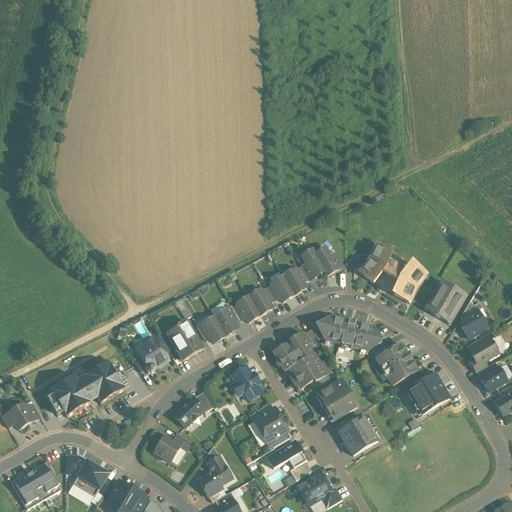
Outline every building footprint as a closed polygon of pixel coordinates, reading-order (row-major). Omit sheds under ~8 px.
[(392,254),(376,247),(370,262),(360,275),(374,285),(383,273),(400,283),(394,297),(409,304),(416,290),(426,277),(412,267),(406,274),(388,263),(392,254)] [(315,256),(313,252),(302,258),(306,266),(314,279),(314,280),(325,273),(327,278),(338,271),(338,270),(330,257),(326,250),(315,256)] [(343,267),(335,254),(330,257),(338,270),(343,267)] [(314,279),(306,266),(301,269),(302,271),(309,282),(314,279)] [(295,271),(283,278),(295,297),(307,290),(304,285),(303,285),(297,274),(295,271)] [(309,282),(302,271),(297,274),(303,285),(304,285),(309,282)] [(283,278),(271,285),(273,288),(280,299),(283,304),(295,297),(283,278)] [(465,298),(442,284),(428,308),(431,310),(429,313),(435,316),(434,317),(440,321),(441,320),(447,323),(448,320),(451,322),(465,298)] [(280,299),(273,288),(268,291),(274,302),(280,299)] [(261,291),(249,299),(260,318),(272,311),(269,305),(269,306),(262,294),(263,294),(261,291)] [(274,302),(268,291),(263,294),(262,294),(269,306),(269,305),(274,302)] [(249,299),(237,305),(239,308),(245,319),(245,320),(248,325),(260,318),(249,299)] [(223,304),(212,311),(214,315),(226,309),(223,304)] [(474,307),(469,304),(460,320),(465,323),(468,318),(476,313),(477,313),(482,310),(479,305),(474,307)] [(245,319),(239,308),(233,312),(239,321),(240,323),(245,320),(245,319)] [(191,319),(185,309),(180,312),(186,322),(191,319)] [(233,312),(231,309),(226,312),(234,325),(239,321),(233,312)] [(226,312),(214,319),(226,338),(236,332),(237,329),(234,325),(226,312)] [(476,313),(468,318),(465,323),(461,329),(469,341),(487,330),(486,329),(486,326),(484,323),(482,322),(477,313),(476,313)] [(214,319),(202,326),(210,339),(213,343),(216,344),(226,338),(214,319)] [(331,320),(317,328),(323,339),(325,342),(332,344),(331,344),(362,352),(362,351),(368,353),(371,351),(382,344),(373,331),(369,330),(369,329),(362,327),(361,328),(355,326),(356,324),(349,322),(349,324),(343,323),(343,322),(336,320),(335,321),(331,320)] [(180,330),(167,337),(183,363),(203,351),(187,323),(179,328),(180,330)] [(210,339),(202,326),(197,329),(205,342),(210,339)] [(323,339),(317,328),(312,331),(318,342),(323,339)] [(491,335),(476,343),(479,348),(490,342),(491,343),(494,341),(491,335)] [(303,336),(291,343),(293,347),(287,350),(286,348),(274,355),(285,374),(290,371),(313,357),(312,357),(307,347),(309,346),(303,336)] [(169,353),(160,338),(155,341),(164,356),(169,353)] [(155,341),(153,342),(150,342),(147,344),(146,346),(137,352),(147,368),(146,372),(148,375),(151,376),(154,374),(155,371),(168,363),(164,356),(155,341)] [(479,348),(469,354),(477,367),(478,368),(485,364),(498,356),(494,348),(491,343),(490,342),(479,348)] [(382,344),(371,351),(375,356),(385,349),(382,344)] [(502,354),(497,346),(494,348),(498,356),(502,354)] [(401,347),(377,361),(385,374),(383,375),(384,376),(385,375),(393,388),(417,373),(411,363),(408,357),(401,347)] [(313,357),(290,371),(294,378),(292,380),(296,387),(298,386),(301,390),(311,384),(311,383),(314,381),(315,384),(317,383),(328,377),(328,376),(323,367),(320,369),(313,357)] [(119,382),(125,378),(120,370),(114,374),(109,364),(78,382),(75,377),(51,392),(56,402),(50,405),(55,413),(61,409),(67,419),(91,405),(89,402),(96,398),(101,406),(125,392),(119,382)] [(485,364),(478,368),(477,367),(473,369),(477,375),(479,374),(488,369),(485,364)] [(488,369),(479,374),(482,379),(482,380),(498,370),(495,365),(488,369)] [(246,369),(232,378),(237,385),(251,377),(246,369)] [(498,370),(482,380),(482,379),(480,380),(489,394),(506,384),(504,382),(505,379),(502,373),(499,372),(498,370)] [(237,385),(234,387),(240,397),(243,395),(247,403),(261,394),(257,387),(260,386),(254,375),(237,385)] [(328,377),(317,383),(320,388),(331,382),(328,377)] [(408,393),(422,416),(449,400),(436,377),(408,393)] [(316,397),(316,398),(322,409),(325,408),(334,423),(357,409),(341,382),(326,391),(316,397)] [(323,387),(314,392),(316,397),(326,391),(323,387)] [(511,387),(499,395),(502,401),(511,395),(511,387)] [(204,394),(194,400),(204,412),(204,413),(206,414),(213,410),(204,394)] [(511,395),(502,401),(495,405),(503,418),(510,414),(511,414),(511,395)] [(194,400),(174,418),(185,430),(204,413),(204,412),(194,400)] [(269,406),(253,416),(257,421),(272,412),(269,406)] [(24,407),(10,415),(16,425),(15,425),(19,431),(29,426),(28,425),(32,423),(33,424),(34,423),(33,422),(33,423),(26,411),(24,407)] [(26,411),(33,423),(33,422),(40,418),(33,407),(26,411)] [(275,410),(272,412),(257,421),(253,416),(250,418),(260,435),(282,422),(275,410)] [(10,415),(2,419),(8,429),(15,425),(16,425),(10,415)] [(339,434),(341,439),(350,454),(353,458),(378,443),(363,419),(352,426),(339,434)] [(349,421),(336,429),(339,434),(352,426),(349,421)] [(282,422),(260,435),(270,452),(274,450),(271,445),(286,435),(289,434),(282,422)] [(286,435),(271,445),(274,450),(289,441),(286,435)] [(193,445),(177,436),(173,443),(181,448),(181,449),(187,453),(193,445)] [(167,439),(163,440),(154,455),(171,465),(181,449),(181,448),(173,443),(167,439)] [(306,463),(295,444),(268,461),(274,471),(289,462),(294,471),(306,464),(306,463)] [(213,449),(204,461),(207,467),(219,459),(213,449)] [(76,476),(78,478),(87,464),(77,458),(66,458),(66,476),(76,476)] [(219,459),(207,467),(212,475),(198,483),(208,499),(209,499),(222,491),(219,486),(231,479),(219,459)] [(11,485),(26,511),(27,511),(61,493),(57,487),(59,485),(47,464),(11,485)] [(108,477),(87,464),(78,478),(73,486),(94,500),(97,494),(108,477)] [(312,474),(306,464),(294,471),(290,473),(296,483),(312,474)] [(312,474),(315,479),(321,476),(325,474),(322,469),(312,474)] [(321,502),(332,495),(321,476),(315,479),(299,489),(305,500),(309,498),(313,506),(321,502)] [(121,511),(134,492),(119,483),(107,504),(103,510),(105,511),(121,511)] [(222,491),(209,499),(212,505),(215,504),(226,497),(222,491)] [(140,511),(148,500),(134,492),(121,511),(140,511)] [(332,495),(321,502),(327,511),(342,502),(336,492),(332,495)] [(103,498),(97,494),(94,500),(91,504),(97,508),(102,501),(103,498)] [(226,497),(215,504),(219,510),(233,502),(234,501),(230,494),(226,497)] [(101,511),(103,510),(107,504),(102,501),(97,508),(94,511),(101,511)] [(144,511),(161,511),(158,507),(151,502),(144,511)] [(219,510),(215,511),(238,511),(233,502),(219,510)]
